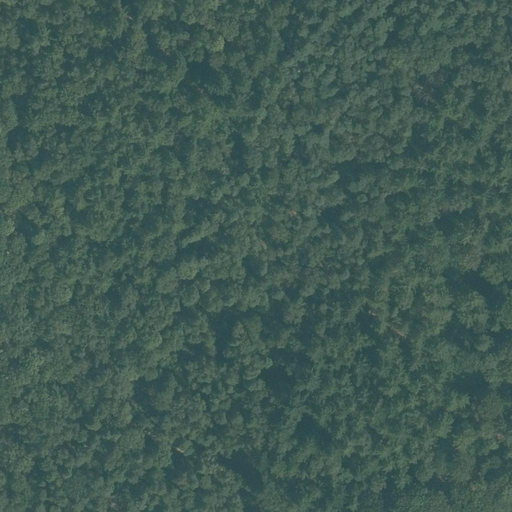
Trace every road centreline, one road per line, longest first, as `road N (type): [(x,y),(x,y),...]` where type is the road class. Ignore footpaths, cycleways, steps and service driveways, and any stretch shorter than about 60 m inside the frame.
road 1 (track): [(6,0),(8,352)]
road 2 (track): [(511,342),(416,511)]
road 3 (track): [(8,352),(8,511)]
